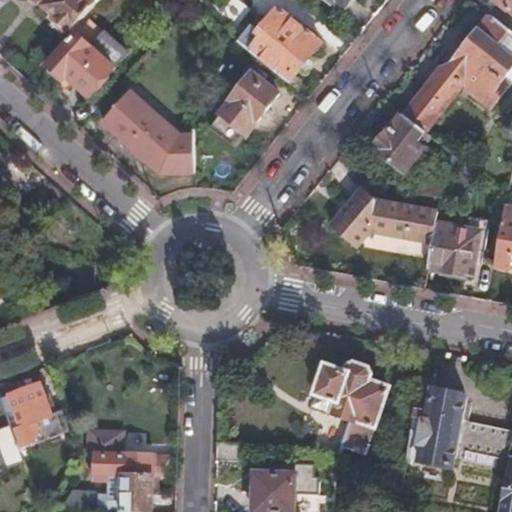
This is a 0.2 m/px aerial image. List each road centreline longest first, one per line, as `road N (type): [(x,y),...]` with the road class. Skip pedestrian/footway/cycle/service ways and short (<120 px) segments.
road 1 (tertiary): [(236,236),(424,0)]
road 2 (residential): [(255,293),(511,332)]
road 3 (residential): [(0,91),(163,242)]
road 4 (residential): [(201,333),(194,511)]
road 5 (tertiary): [(0,358),(152,298)]
